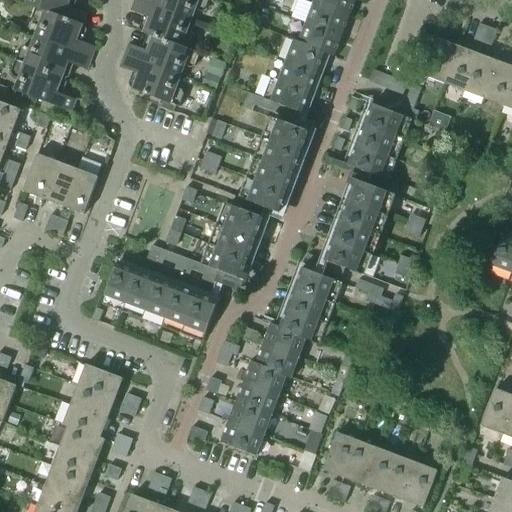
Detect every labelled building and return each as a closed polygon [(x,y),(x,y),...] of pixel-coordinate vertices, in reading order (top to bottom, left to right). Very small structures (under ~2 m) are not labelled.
[(70,3),(71,0),(28,0),(26,6),(35,9),(82,26),(86,15),(68,8),(66,9),(64,6),(70,3)] [(206,11),(209,0),(135,0),(136,1),(191,22),(195,11),(201,13),(206,11)] [(349,18),(356,0),(315,0),(314,5),(349,18)] [(187,33),(191,22),(136,1),(131,12),(149,19),(151,17),(153,21),(147,24),(143,35),(153,38),(153,37),(191,51),(195,39),(193,35),(187,33)] [(342,38),(349,18),(314,5),(306,25),(342,38)] [(78,37),(82,26),(35,9),(31,21),(33,26),(39,28),(35,39),(90,59),(94,48),(77,42),(75,43),(73,39),(78,37)] [(254,41),(259,28),(263,30),(267,21),(252,15),(244,37),(254,41)] [(334,58),(342,38),(306,25),(299,43),(299,44),(334,58)] [(482,43),(488,28),(479,25),(474,40),(482,43)] [(491,47),(497,32),(488,28),(482,43),(491,47)] [(195,67),(200,55),(191,51),(153,37),(153,38),(149,48),(151,53),(148,55),(147,52),(129,46),(125,58),(180,78),(184,67),(190,69),(195,67)] [(90,59),(35,39),(31,50),(25,47),(20,49),(15,61),(62,79),(66,69),(64,63),(67,62),(69,64),(86,71),(90,59)] [(302,115),(325,55),(334,59),(334,58),(299,44),(299,43),(290,40),(267,101),(249,94),(243,109),(252,113),(255,106),(304,124),(307,116),(302,115)] [(445,84),(459,49),(438,41),(424,76),(445,84)] [(464,92),(478,56),(459,49),(445,84),(464,92)] [(484,99),(497,63),(478,56),(464,92),(484,99)] [(176,89),(180,78),(125,58),(121,68),(138,75),(141,74),(143,77),(137,80),(133,91),(180,108),(184,96),(182,91),(176,89)] [(58,89),(62,79),(15,61),(11,73),(13,78),(19,81),(15,92),(71,113),(75,101),(57,94),(55,96),(53,92),(58,89)] [(504,106),(511,84),(511,69),(497,63),(484,99),(504,106)] [(407,84),(401,82),(373,72),(369,83),(403,96),(407,84)] [(412,110),(421,89),(412,86),(400,116),(407,119),(415,122),(418,112),(412,110)] [(356,113),(360,101),(353,98),(348,110),(356,113)] [(20,111),(0,103),(0,126),(12,132),(20,111)] [(384,180),(407,119),(400,116),(372,105),(349,167),(384,180)] [(46,131),(51,118),(41,114),(36,127),(46,131)] [(348,133),(352,122),(345,119),(341,130),(348,133)] [(279,214),(310,133),(274,120),(243,201),(279,214)] [(221,140),(227,125),(218,122),(212,137),(221,140)] [(12,132),(0,126),(0,149),(5,151),(12,132)] [(25,152),(30,140),(19,136),(15,148),(25,152)] [(341,152),(345,141),(337,139),(333,149),(341,152)] [(214,176),(221,158),(206,153),(199,171),(214,176)] [(44,200),(57,164),(37,156),(23,192),(44,200)] [(15,179),(20,166),(10,162),(5,175),(15,179)] [(64,207),(77,172),(57,164),(44,200),(64,207)] [(85,215),(98,179),(77,172),(64,207),(85,215)] [(0,188),(10,192),(15,179),(5,175),(0,187),(0,188)] [(361,276),(383,216),(391,195),(356,181),(325,262),(327,263),(324,271),(341,277),(344,270),(361,276)] [(191,205),(196,193),(196,192),(186,188),(181,201),(191,205)] [(22,223),(28,208),(19,205),(13,219),(22,223)] [(241,280),(265,219),(229,206),(206,267),(152,247),(147,260),(162,266),(164,260),(176,265),(174,270),(189,276),(191,271),(203,275),(201,280),(216,286),(221,273),(241,280)] [(53,235),(59,220),(50,216),(44,231),(53,235)] [(419,239),(425,221),(411,216),(404,234),(419,239)] [(175,248),(185,221),(175,218),(165,244),(175,248)] [(62,238),(68,223),(59,220),(53,235),(62,238)] [(511,274),(511,233),(505,231),(492,266),(511,274)] [(324,271),(327,263),(325,262),(307,255),(303,263),(324,271)] [(410,281),(416,263),(411,261),(401,257),(395,275),(410,281)] [(217,304),(117,266),(103,301),(204,339),(217,304)] [(315,344),(338,283),(302,269),(280,329),(280,330),(306,339),(305,341),(315,344)] [(392,303),(383,300),(380,298),(383,291),(358,281),(355,289),(369,294),(367,302),(397,314),(403,299),(395,296),(392,303)] [(99,323),(103,313),(96,310),(91,320),(99,323)] [(298,359),(305,341),(306,339),(280,330),(280,329),(271,325),(263,345),(298,359)] [(254,342),(257,333),(242,328),(239,337),(254,342)] [(236,356),(239,348),(224,343),(221,351),(231,355),(236,356)] [(290,380),(298,359),(263,345),(255,365),(286,377),(286,378),(290,380)] [(226,368),(231,355),(221,351),(216,364),(226,368)] [(0,366),(7,369),(11,361),(11,359),(0,354),(0,366)] [(279,397),(286,378),(286,377),(255,365),(251,363),(243,384),(279,397)] [(28,385),(34,370),(25,366),(19,381),(28,385)] [(114,400),(122,379),(87,366),(79,387),(114,400)] [(216,396),(221,383),(210,379),(205,392),(216,396)] [(10,406),(16,388),(0,382),(0,423),(3,425),(10,406)] [(271,417),(279,397),(243,384),(236,403),(271,417)] [(107,420),(114,400),(79,387),(71,407),(107,420)] [(502,434),(511,406),(511,397),(495,391),(481,427),(502,434)] [(138,409),(141,400),(127,395),(123,404),(138,409)] [(208,416),(213,402),(203,399),(198,412),(208,416)] [(264,437),(271,417),(236,403),(228,423),(264,437)] [(135,418),(138,409),(123,404),(120,412),(135,418)] [(511,438),(511,406),(502,434),(511,438)] [(100,439),(107,420),(71,407),(63,427),(68,429),(68,428),(99,440),(100,439)] [(256,457),(264,437),(228,423),(220,444),(256,457)] [(96,461),(104,441),(100,439),(99,440),(68,428),(68,429),(61,448),(96,461)] [(203,442),(207,433),(192,428),(188,437),(203,442)] [(129,450),(132,441),(118,435),(114,444),(129,450)] [(344,478),(357,443),(336,435),(323,470),(344,478)] [(363,486),(377,450),(357,443),(344,478),(363,486)] [(126,459),(129,450),(114,444),(111,453),(126,459)] [(89,481),(96,461),(61,448),(53,467),(89,481)] [(471,467),(476,456),(477,452),(468,449),(462,464),(471,467)] [(383,493),(397,458),(377,450),(363,486),(383,493)] [(511,469),(511,467),(511,452),(508,451),(502,466),(511,469)] [(403,501),(416,465),(397,458),(383,493),(403,501)] [(424,509),(437,473),(416,465),(403,501),(424,509)] [(117,482),(121,472),(121,471),(109,466),(105,477),(117,482)] [(81,501),(89,481),(53,467),(46,487),(81,501)] [(157,492),(163,477),(154,474),(148,489),(157,492)] [(166,495),(171,481),(163,477),(157,492),(166,495)] [(511,506),(511,482),(503,479),(495,500),(511,506)] [(335,500),(341,486),(332,482),(327,497),(335,500)] [(344,504),(350,489),(341,486),(335,500),(344,504)] [(51,511),(77,511),(81,501),(46,487),(38,507),(51,511)] [(197,507),(202,492),(193,489),(188,504),(197,507)] [(205,510),(211,495),(202,492),(197,507),(205,510)] [(106,510),(110,499),(99,494),(94,506),(106,510)] [(149,511),(152,505),(132,497),(125,511),(149,511)] [(376,511),(380,500),(372,497),(366,511),(376,511)] [(386,511),(389,504),(380,500),(376,511),(386,511)] [(511,511),(511,506),(495,500),(490,511),(511,511)]
